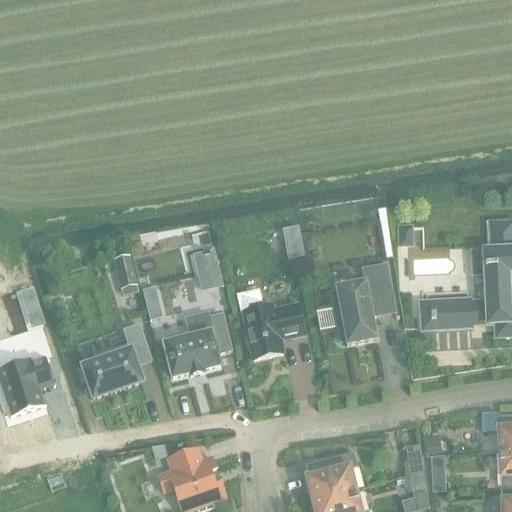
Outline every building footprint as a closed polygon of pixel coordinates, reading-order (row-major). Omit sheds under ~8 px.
[(384,210),(378,211),(386,261),(392,259),(384,210)] [(511,222),(489,224),(491,254),(477,255),(477,257),(472,257),(473,273),(478,273),(478,275),(486,274),(488,305),(470,306),(470,301),(432,303),(432,305),(420,306),(421,331),(433,330),(433,332),(471,330),(471,326),(495,325),(495,338),(497,338),(497,340),(511,338),(511,308),(508,309),(507,286),(511,285),(511,222)] [(284,240),(301,238),(299,228),(283,231),(284,240)] [(414,250),(413,228),(397,228),(398,251),(414,250)] [(215,252),(194,257),(202,293),(223,288),(215,252)] [(113,262),(121,291),(138,287),(130,258),(113,262)] [(343,329),(347,348),(376,343),(370,308),(394,304),(387,266),(362,271),(364,285),(336,290),(339,310),(332,311),(336,330),(343,329)] [(35,290),(21,294),(25,306),(38,301),(35,290)] [(154,290),(142,293),(150,323),(161,320),(154,290)] [(260,294),(239,298),(242,315),(246,333),(243,334),(246,350),(250,349),(253,363),(283,357),(279,341),(287,339),(288,341),(305,337),(298,307),(273,313),(272,308),(263,310),(260,294)] [(165,346),(164,347),(172,381),(174,381),(174,380),(189,376),(190,379),(203,376),(202,373),(217,369),(217,370),(219,369),(216,356),(230,353),(221,318),(207,321),(206,317),(187,322),(190,336),(191,340),(166,347),(165,346)] [(93,402),(143,385),(137,369),(151,364),(139,328),(123,333),(128,347),(98,358),(100,363),(81,369),(82,372),(79,373),(82,382),(85,381),(93,402)] [(31,362),(0,372),(0,385),(11,419),(10,419),(10,421),(46,409),(46,407),(44,408),(40,393),(53,389),(53,390),(55,390),(45,360),(44,360),(44,362),(31,366),(30,364),(32,364),(31,362)] [(497,416),(481,417),(482,435),(498,434),(499,455),(511,454),(511,417),(497,419),(497,416)] [(437,435),(423,438),(427,457),(441,454),(437,435)] [(419,448),(405,450),(409,477),(423,475),(419,448)] [(164,458),(161,449),(152,452),(156,461),(164,458)] [(216,474),(211,461),(202,464),(198,452),(168,462),(172,474),(158,479),(164,495),(174,492),(180,511),(193,511),(225,501),(221,488),(215,490),(210,476),(216,474)] [(511,454),(499,455),(501,491),(511,490),(511,454)] [(353,456),(306,468),(309,480),(306,481),(308,486),(306,487),(310,503),(312,502),(312,504),(355,493),(350,471),(357,470),(353,456)] [(444,458),(431,459),(433,495),(446,494),(444,458)] [(426,491),(423,475),(409,477),(412,493),(426,491)] [(511,511),(511,490),(501,491),(502,511),(511,511)] [(311,506),(312,511),(360,511),(355,493),(312,504),(313,506),(311,506)]
